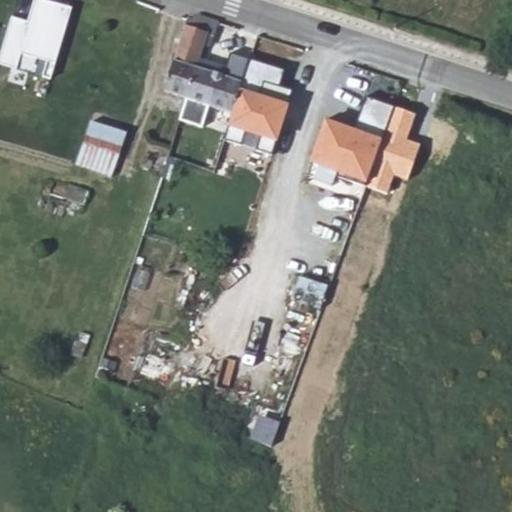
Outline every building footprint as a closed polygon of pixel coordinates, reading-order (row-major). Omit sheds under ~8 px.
[(33,0),(28,20),(12,15),(0,55),(0,62),(16,68),(21,52),(47,60),(42,75),(50,78),(72,7),(50,0),(33,0)] [(210,108),(235,114),(246,82),(200,67),(211,33),(187,26),(164,93),(186,100),(180,121),(203,129),(210,108)] [(235,114),(226,142),(242,145),(245,134),(263,140),(259,151),(274,155),(293,91),(281,87),(286,72),(253,62),(246,82),(235,114)] [(331,122),(315,166),(368,184),(397,109),(370,100),(357,131),(331,122)] [(111,177),(129,133),(94,121),(77,164),(111,177)] [(141,156),(138,166),(147,170),(150,161),(141,156)] [(294,300),(324,306),(330,282),(299,275),(294,300)]
